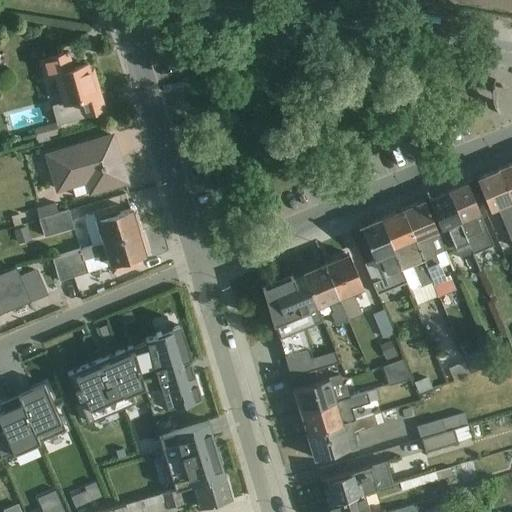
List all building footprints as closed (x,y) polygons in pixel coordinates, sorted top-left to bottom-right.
[(57,125),(101,112),(96,96),(100,95),(95,78),(91,79),(88,66),(73,70),(68,54),(40,62),(45,80),(54,78),(62,104),(52,106),(57,125)] [(76,197),(126,182),(112,137),(46,157),(56,194),(73,189),(76,197)] [(34,161),(39,179),(49,176),(44,158),(34,161)] [(511,164),(498,170),(511,203),(511,164)] [(511,203),(498,170),(477,179),(491,211),(498,208),(511,241),(511,203)] [(473,254),(493,245),(467,184),(447,192),(473,254)] [(473,254),(447,192),(428,199),(441,232),(438,233),(445,249),(454,244),(459,259),(473,254)] [(445,249),(438,233),(425,201),(403,211),(435,286),(447,281),(444,273),(454,269),(445,249)] [(37,209),(40,221),(59,215),(55,203),(37,209)] [(94,214),(103,244),(141,232),(137,219),(134,220),(131,211),(118,214),(116,207),(94,214)] [(435,286),(403,211),(380,220),(407,282),(417,305),(439,296),(435,286)] [(74,229),(69,212),(59,215),(40,221),(45,237),(74,229)] [(19,215),(3,220),(6,230),(22,225),(19,215)] [(377,294),(407,282),(380,220),(361,228),(375,261),(380,259),(382,263),(380,264),(388,284),(384,286),(382,279),(372,283),(377,294)] [(19,246),(31,241),(27,228),(15,232),(19,246)] [(142,247),(145,246),(141,232),(103,244),(53,259),(60,282),(111,267),(113,273),(140,265),(138,258),(145,257),(142,247)] [(362,314),(354,292),(362,289),(349,255),(346,256),(345,253),(334,258),(335,260),(325,265),(348,320),(362,314)] [(348,320),(325,265),(318,267),(317,265),(307,269),(308,272),(303,274),(316,307),(329,302),(334,312),(331,314),(336,325),(348,320)] [(0,313),(29,301),(16,270),(0,275),(0,313)] [(316,307),(303,274),(264,289),(279,337),(321,319),(316,307)] [(383,310),(373,314),(383,339),(393,335),(383,310)] [(153,410),(203,394),(178,319),(142,330),(146,341),(67,367),(84,417),(123,404),(126,413),(142,408),(137,392),(146,389),(153,410)] [(448,356),(438,360),(443,371),(448,369),(453,380),(469,373),(455,335),(443,341),(448,356)] [(391,340),(380,345),(386,361),(398,356),(391,340)] [(508,345),(491,352),(495,361),(511,355),(508,345)] [(487,347),(465,356),(472,374),(494,364),(487,347)] [(289,373),(337,360),(334,348),(297,358),(295,350),(284,353),(289,373)] [(403,359),(383,367),(389,385),(411,379),(403,359)] [(301,412),(349,398),(341,375),(318,382),(314,371),(291,378),(297,399),(295,400),(298,410),(300,410),(301,412)] [(428,377),(414,382),(419,394),(433,388),(428,377)] [(0,456),(41,442),(46,454),(69,446),(44,378),(15,389),(19,400),(0,406),(0,429),(1,432),(0,432),(0,456)] [(301,412),(308,435),(354,422),(349,409),(354,408),(356,411),(370,407),(369,404),(378,399),(375,390),(349,398),(301,412)] [(417,426),(421,439),(469,425),(465,413),(442,420),(442,418),(417,426)] [(315,459),(361,444),(357,432),(378,426),(377,425),(384,423),(380,414),(354,422),(308,435),(315,459)] [(469,425),(421,439),(425,452),(473,438),(469,425)] [(39,441),(9,454),(13,464),(44,452),(39,441)] [(328,504),(365,494),(394,485),(386,461),(321,481),(328,504)] [(451,468),(400,483),(402,491),(453,476),(451,468)] [(199,508),(231,499),(225,476),(162,496),(166,510),(167,509),(197,500),(199,508)] [(94,482),(69,492),(74,506),(100,496),(94,482)] [(63,511),(54,489),(35,497),(40,509),(34,511),(63,511)] [(328,504),(330,511),(370,511),(365,494),(328,504)] [(166,510),(162,496),(108,511),(168,511),(167,509),(166,510)] [(21,511),(19,503),(1,506),(2,511),(21,511)]
